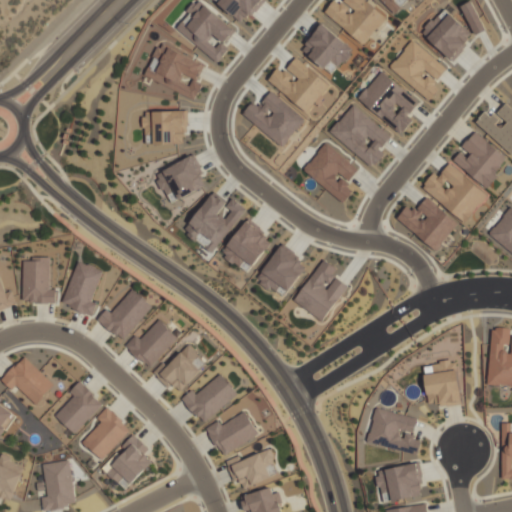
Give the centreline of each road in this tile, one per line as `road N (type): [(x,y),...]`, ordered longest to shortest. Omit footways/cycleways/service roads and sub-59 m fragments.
road 1 (residential): [(436,316),(413,258),(306,224),(226,146),(219,126),(228,89),(303,0)]
road 2 (tertiary): [(337,511),(304,418),(258,352),(86,215)]
road 3 (residential): [(0,342),(55,331),(95,353),(174,430),(218,511)]
road 4 (residential): [(370,242),(378,215),(511,50)]
road 5 (residential): [(494,290),(429,297),(282,386)]
road 6 (residential): [(295,405),(455,305),(494,290)]
